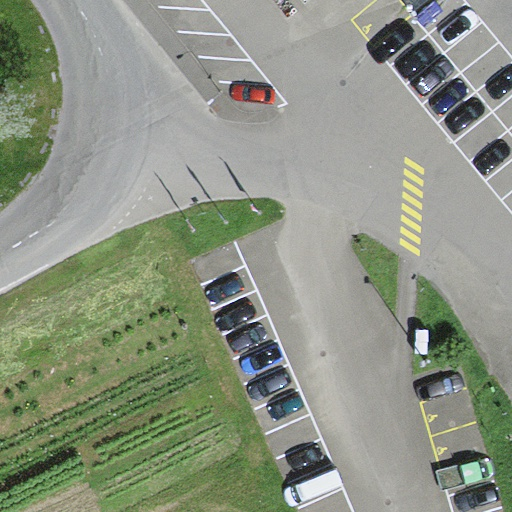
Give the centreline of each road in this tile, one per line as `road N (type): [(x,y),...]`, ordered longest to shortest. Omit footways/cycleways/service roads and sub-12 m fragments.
road 1 (residential): [(147,130),(168,151),(202,166),(354,218),(509,372)]
road 2 (residential): [(147,130),(0,235)]
road 3 (residential): [(43,0),(147,130)]
